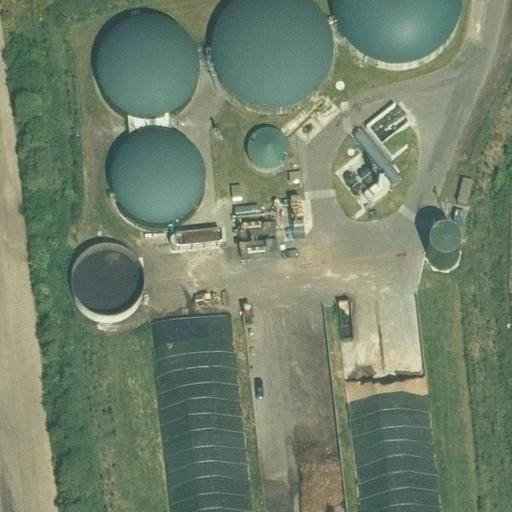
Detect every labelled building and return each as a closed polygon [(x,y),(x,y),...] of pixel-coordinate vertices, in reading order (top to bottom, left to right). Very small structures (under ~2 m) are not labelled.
[(297,41),(295,5),(280,0),(251,0),(222,2),(210,36),(211,44),(221,48),(217,59),(220,103),(256,115),(304,112),(324,57),(323,50),(297,41)] [(342,0),(352,26),(376,17),(369,0),(342,0)] [(176,57),(168,33),(135,25),(97,38),(89,70),(107,74),(109,81),(104,101),(110,119),(140,126),(179,113),(184,94),(179,79),(171,77),(176,57)] [(397,179),(376,148),(408,126),(393,104),(378,115),(367,97),(342,114),(346,121),(352,117),(365,135),(355,142),(367,160),(341,177),(360,204),(397,179)] [(254,177),(288,165),(275,131),(241,143),(254,177)] [(140,157),(172,158),(172,143),(140,143),(140,157)] [(454,206),(467,208),(470,185),(457,183),(454,206)] [(175,192),(135,191),(135,203),(118,203),(117,228),(186,230),(187,198),(174,198),(175,192)] [(277,218),(260,219),(260,210),(230,211),(231,242),(259,240),(260,256),(279,255),(277,218)] [(459,267),(458,243),(418,244),(419,269),(459,267)] [(75,297),(98,328),(141,297),(107,249),(70,276),(82,292),(75,297)]
